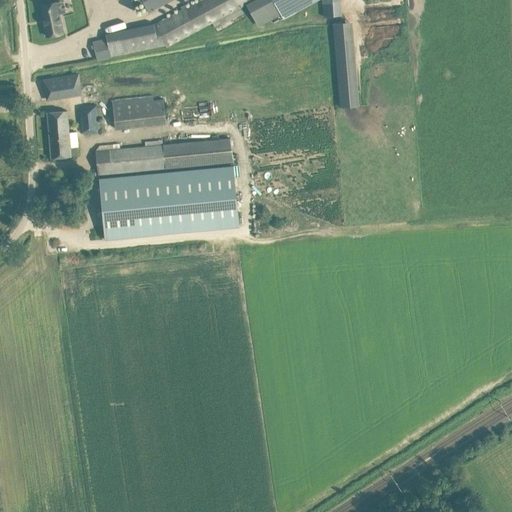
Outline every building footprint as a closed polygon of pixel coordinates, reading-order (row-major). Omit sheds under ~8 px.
[(130,0),(130,1),(133,7),(143,1),(149,13),(172,0),(130,0)] [(258,26),(281,14),(283,19),(297,12),(290,0),(197,0),(154,24),(167,47),(241,8),(246,4),(258,26)] [(321,0),(323,16),(340,15),(339,0),(321,0)] [(59,14),(57,14),(55,2),(41,5),(44,18),(43,18),(44,23),(46,36),(62,32),(59,14)] [(358,106),(352,21),(332,23),(338,107),(358,106)] [(110,56),(107,39),(93,42),(97,60),(111,57),(110,56)] [(47,93),(48,99),(79,94),(78,87),(80,87),(78,74),(43,80),(45,93),(47,93)] [(165,123),(163,97),(153,98),(153,95),(111,99),(114,128),(165,123)] [(79,108),(82,134),(100,132),(98,106),(79,108)] [(47,112),(51,158),(71,156),(78,155),(76,132),(70,132),(68,110),(47,112)] [(231,138),(135,146),(96,151),(99,174),(233,161),(231,138)] [(233,166),(99,178),(105,239),(239,226),(233,166)]
